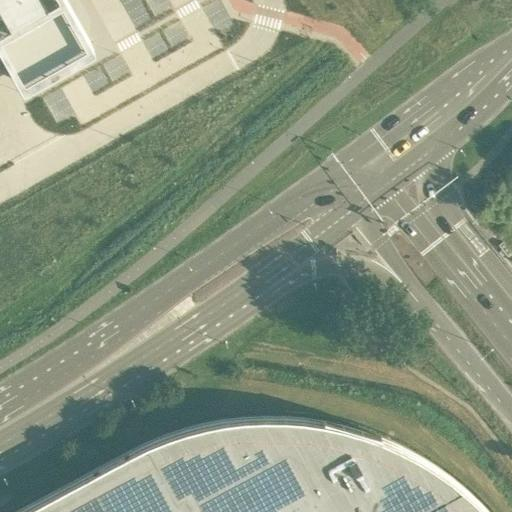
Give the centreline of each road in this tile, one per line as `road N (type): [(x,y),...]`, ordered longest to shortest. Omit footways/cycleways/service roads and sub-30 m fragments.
road 1 (primary): [(0,432),(177,321),(339,197)]
road 2 (unclassified): [(268,0),(264,29),(247,52),(0,190)]
road 3 (motorway): [(339,197),(511,409)]
road 4 (motorway): [(511,335),(379,169)]
road 5 (primary): [(379,169),(511,62)]
